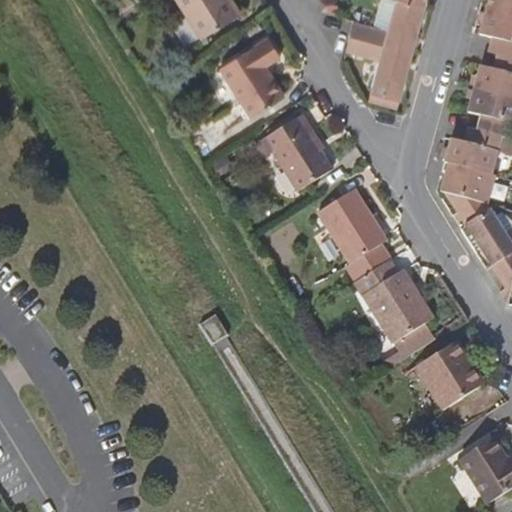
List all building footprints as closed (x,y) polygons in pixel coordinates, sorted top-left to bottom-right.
[(233,0),(175,0),(189,20),(174,29),(187,49),(203,39),(204,41),(213,35),(244,15),(233,0)] [(415,54),(427,8),(398,0),(396,0),(388,32),(354,23),(350,37),(415,54)] [(511,0),(486,0),(483,11),(511,18),(511,0)] [(490,41),(487,53),(495,56),(511,59),(511,18),(483,11),(477,37),(490,41)] [(268,37),(217,69),(250,122),(288,98),(269,67),(282,59),(268,37)] [(399,112),(415,54),(350,37),(345,54),(380,63),(369,103),(399,112)] [(479,67),(473,89),(511,100),(511,59),(495,56),(491,71),(479,67)] [(478,118),(475,131),(509,140),(511,128),(511,100),(473,89),(466,115),(478,118)] [(267,139),(301,193),(334,172),(322,152),(326,150),(304,116),(267,139)] [(510,158),(511,148),(511,141),(509,140),(475,131),(466,129),(462,144),(449,141),(443,164),(446,164),(490,175),(495,154),(510,158)] [(446,164),(438,195),(445,197),(463,226),(488,210),(485,207),(494,177),(490,175),(446,164)] [(389,260),(380,246),(365,223),(371,219),(353,191),(317,214),(349,266),(343,269),(352,284),(387,262),(389,260)] [(504,289),(499,292),(507,304),(511,286),(511,247),(488,210),(463,226),(504,289)] [(386,242),(371,219),(365,223),(380,246),(386,242)] [(431,320),(421,304),(416,306),(405,289),(410,285),(401,272),(395,276),(387,262),(352,284),(392,345),(402,361),(425,345),(416,330),(431,320)] [(421,304),(410,285),(405,289),(416,306),(421,304)] [(458,361),(464,357),(455,342),(415,367),(443,412),(477,390),(458,361)] [(483,386),(464,357),(458,361),(477,390),(483,386)] [(493,440),(459,460),(488,505),(511,489),(511,460),(511,459),(506,462),(493,440)]
